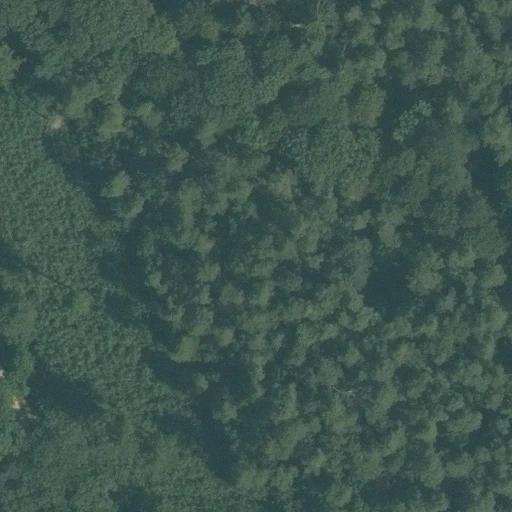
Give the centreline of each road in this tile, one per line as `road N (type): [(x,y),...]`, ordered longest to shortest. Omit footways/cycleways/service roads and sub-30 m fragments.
road 1 (track): [(83,0),(511,213)]
road 2 (track): [(511,353),(437,511)]
road 3 (track): [(63,511),(0,380)]
